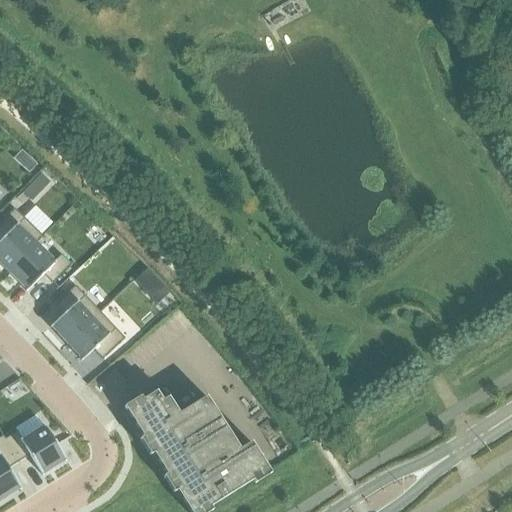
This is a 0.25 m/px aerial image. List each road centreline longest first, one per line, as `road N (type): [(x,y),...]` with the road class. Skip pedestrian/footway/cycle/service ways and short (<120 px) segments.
road 1 (residential): [(34,511),(90,475),(100,448),(0,327)]
road 2 (secondary): [(360,511),(511,414)]
